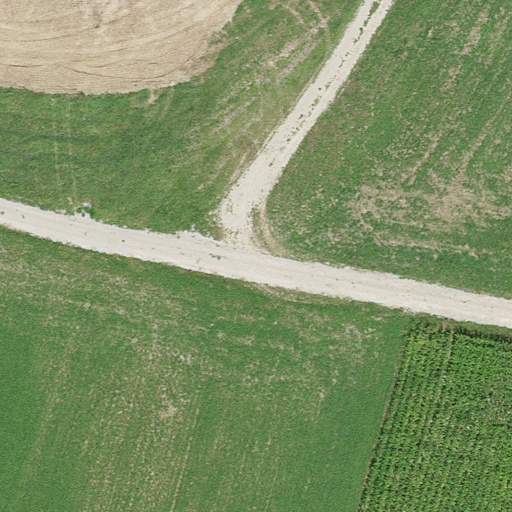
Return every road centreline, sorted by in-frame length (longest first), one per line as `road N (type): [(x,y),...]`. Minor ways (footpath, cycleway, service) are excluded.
road 1 (track): [(0,213),(296,281),(511,320)]
road 2 (track): [(296,281),(261,234),(259,191),(396,0)]
